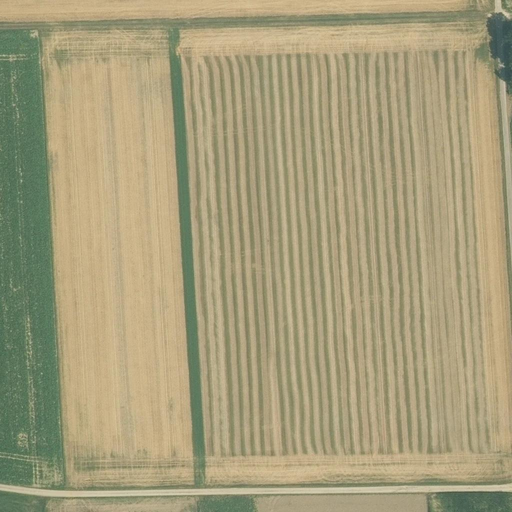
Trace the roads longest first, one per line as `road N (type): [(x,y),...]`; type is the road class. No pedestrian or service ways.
road 1 (track): [(511,18),(0,33)]
road 2 (track): [(511,489),(0,487)]
road 3 (track): [(496,0),(511,254)]
